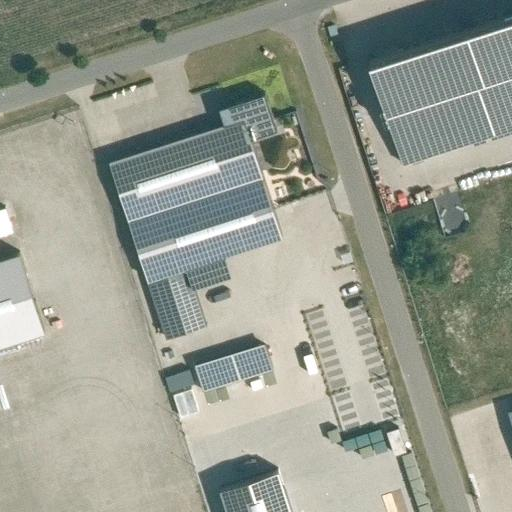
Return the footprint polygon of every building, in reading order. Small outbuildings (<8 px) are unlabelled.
[(511,5),(370,50),(404,158),(511,124),(511,5)] [(245,112),(108,156),(167,335),(205,322),(193,284),(232,271),(226,253),(284,234),(245,112)] [(0,341),(45,327),(19,246),(0,252),(0,341)] [(273,368),(264,339),(194,361),(203,390),(273,368)] [(163,375),(169,390),(197,379),(192,364),(163,375)] [(215,482),(223,511),(292,511),(279,465),(215,482)]
